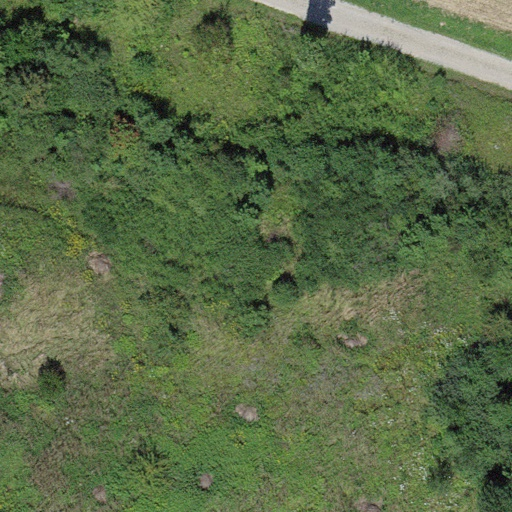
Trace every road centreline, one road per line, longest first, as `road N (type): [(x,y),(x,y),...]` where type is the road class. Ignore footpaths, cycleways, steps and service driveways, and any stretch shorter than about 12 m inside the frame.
road 1 (motorway): [(173,511),(511,157)]
road 2 (motorway): [(264,0),(0,308)]
road 3 (track): [(298,0),(511,75)]
